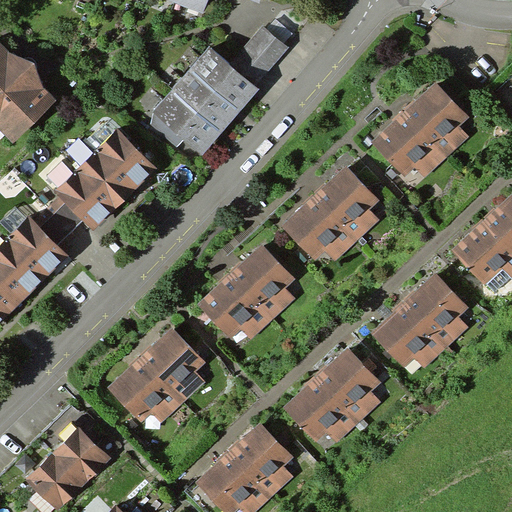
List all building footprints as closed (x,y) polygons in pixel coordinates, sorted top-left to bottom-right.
[(176,0),(176,2),(203,12),(208,0),(176,0)] [(262,26),(230,65),(257,87),(289,48),(276,37),(262,26)] [(152,113),(150,124),(197,163),(213,143),(234,119),(256,93),(260,88),(257,87),(230,65),(209,47),(152,113)] [(0,53),(0,136),(9,145),(51,101),(0,53)] [(392,125),(369,146),(412,192),(479,130),(436,84),(414,104),(392,125)] [(117,128),(55,189),(95,230),(111,215),(126,200),(142,185),(157,170),(117,128)] [(302,208),(279,229),(322,275),(389,214),(346,167),(324,188),(302,208)] [(475,232),(453,253),(496,299),(511,284),(511,198),(498,212),(475,232)] [(30,215),(0,243),(0,327),(6,322),(22,306),(39,290),(55,274),(72,258),(30,215)] [(218,289),(196,310),(239,356),(306,294),(263,248),(241,268),(218,289)] [(394,316),(371,336),(414,383),(481,321),(438,275),(416,295),(394,316)] [(129,369),(106,389),(149,436),(216,374),(173,328),(151,348),(129,369)] [(305,391),(283,411),(325,458),(392,396),(349,350),(327,370),(305,391)] [(216,467),(194,487),(216,511),(260,511),(303,472),(261,426),(238,446),(216,467)] [(80,427),(25,479),(56,511),(76,493),(96,473),(111,459),(80,427)]
